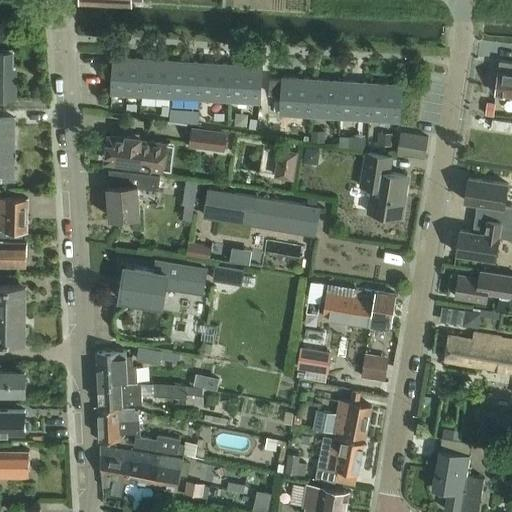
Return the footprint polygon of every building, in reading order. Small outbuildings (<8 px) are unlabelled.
[(14,51),(0,50),(0,97),(16,97),(17,69),(14,69),(14,51)] [(142,95),(145,59),(116,57),(113,93),(142,95)] [(170,97),(173,61),(145,59),(142,95),(170,97)] [(511,95),(511,61),(500,60),(496,94),(511,95)] [(200,99),(203,63),(173,61),(170,97),(200,99)] [(232,101),(236,65),(203,63),(200,99),(232,101)] [(236,65),(232,101),(260,103),(263,67),(236,65)] [(312,115),(313,79),(284,77),(284,79),(271,78),(269,95),(283,95),(281,113),(312,115)] [(340,117),(342,81),(313,79),(312,115),(340,117)] [(371,118),(373,83),(342,81),(340,117),(371,118)] [(373,83),(371,118),(400,120),(402,85),(373,83)] [(488,102),(487,115),(495,116),(496,103),(488,102)] [(164,104),(162,114),(169,115),(171,105),(164,104)] [(171,108),(170,121),(184,122),(185,109),(171,108)] [(0,117),(0,177),(15,178),(15,118),(0,117)] [(251,117),(250,127),(257,128),(258,118),(251,117)] [(225,151),(228,131),(193,126),(190,146),(225,151)] [(312,130),(312,141),(326,142),(326,130),(312,130)] [(426,157),(429,137),(401,132),(398,152),(426,157)] [(380,133),(379,144),(393,145),(393,133),(380,133)] [(143,139),(143,136),(127,134),(127,137),(110,135),(109,144),(102,143),(101,152),(108,153),(107,161),(155,167),(165,169),(168,143),(143,139)] [(341,136),(340,146),(350,147),(351,137),(341,136)] [(306,147),(304,162),(319,164),(321,149),(306,147)] [(296,181),(300,152),(280,148),(275,178),(296,181)] [(401,218),(409,175),(391,172),(393,156),(367,152),(361,186),(374,188),(370,213),(401,218)] [(159,190),(161,175),(110,170),(111,187),(109,187),(111,218),(141,216),(139,188),(159,190)] [(476,217),(511,222),(511,208),(505,207),(509,183),(469,177),(465,201),(478,203),(476,217)] [(187,179),(184,203),(187,203),(195,204),(199,181),(187,179)] [(315,234),(320,207),(210,189),(206,216),(315,234)] [(0,236),(13,236),(13,231),(28,231),(29,198),(0,196),(0,236)] [(511,237),(511,222),(476,217),(474,231),(461,229),(457,253),(497,259),(500,235),(511,237)] [(0,240),(0,265),(27,266),(28,242),(0,240)] [(188,255),(211,257),(213,246),(205,245),(205,242),(190,240),(188,255)] [(233,246),(231,261),(238,262),(240,247),(233,246)] [(203,292),(207,268),(207,266),(157,257),(155,270),(126,266),(121,299),(164,306),(167,286),(203,292)] [(244,285),(246,270),(233,268),(217,265),(215,279),(230,282),(244,285)] [(511,293),(511,274),(481,270),(480,277),(459,273),(455,296),(488,301),(490,290),(511,293)] [(356,288),(356,286),(329,282),(324,314),(371,322),(375,301),(354,297),(356,288)] [(0,313),(27,313),(27,286),(0,285),(0,313)] [(375,301),(371,322),(392,326),(398,293),(356,286),(356,288),(354,297),(375,301)] [(480,327),(482,312),(467,310),(465,325),(480,327)] [(27,313),(0,313),(0,341),(27,341),(27,313)] [(451,335),(446,360),(511,371),(511,339),(475,333),(474,339),(451,335)] [(206,342),(204,351),(212,352),(214,343),(206,342)] [(139,346),(137,358),(161,363),(162,357),(163,350),(140,345),(139,346)] [(328,370),(331,350),(303,345),(300,365),(328,370)] [(128,384),(129,383),(127,351),(98,352),(100,382),(110,381),(111,385),(128,384)] [(383,378),(386,363),(364,359),(361,374),(383,378)] [(0,369),(0,393),(26,393),(27,370),(0,369)] [(212,375),(210,387),(218,389),(221,377),(212,375)] [(143,382),(129,383),(128,384),(111,385),(110,381),(100,382),(102,406),(144,403),(143,382)] [(188,385),(154,383),(155,393),(155,396),(187,398),(187,403),(204,403),(204,387),(197,386),(188,385)] [(301,390),(299,401),(301,401),(307,402),(309,392),(301,390)] [(366,436),(372,405),(340,399),(339,406),(338,413),(317,409),(314,429),(336,434),(337,430),(366,436)] [(142,435),(140,408),(120,409),(99,410),(101,441),(123,440),(123,434),(137,432),(135,445),(179,453),(188,455),(190,444),(180,443),(181,438),(159,434),(158,438),(142,435)] [(0,432),(26,432),(26,410),(0,409),(0,432)] [(287,410),(284,423),(292,424),(294,412),(287,410)] [(206,413),(205,419),(217,422),(217,421),(227,424),(228,418),(218,416),(206,413)] [(296,413),(294,424),(302,425),(304,415),(298,414),(296,413)] [(471,511),(479,511),(485,477),(468,475),(473,441),(442,436),(433,488),(449,492),(446,510),(460,511),(461,511),(462,510),(471,511)] [(269,437),(266,448),(277,450),(280,439),(269,437)] [(319,467),(317,478),(336,482),(336,480),(339,470),(359,474),(365,443),(333,437),(327,466),(320,465),(319,467)] [(199,443),(196,455),(205,457),(206,449),(203,448),(204,440),(200,439),(199,443)] [(128,481),(133,451),(101,445),(102,476),(128,481)] [(0,474),(31,475),(30,450),(0,449),(0,474)] [(156,486),(161,455),(133,451),(128,481),(156,486)] [(301,455),(289,453),(286,472),(306,474),(308,463),(300,462),(301,455)] [(161,455),(156,486),(177,491),(184,459),(161,455)] [(186,494),(210,499),(212,491),(206,490),(207,484),(188,481),(186,494)] [(303,505),(303,507),(311,508),(309,511),(346,511),(350,492),(323,488),(307,485),(303,505)]
